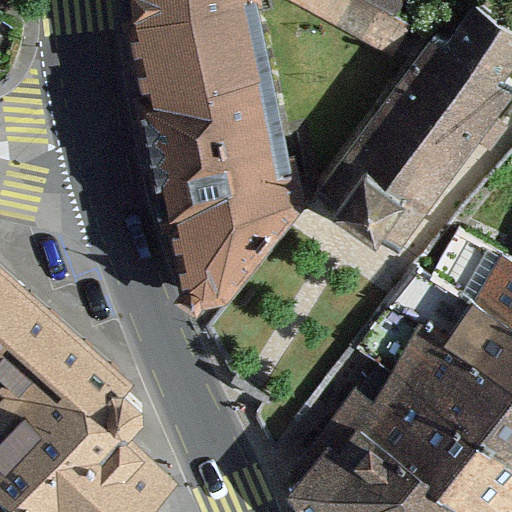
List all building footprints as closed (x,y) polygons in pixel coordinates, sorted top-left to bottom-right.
[(296,0),(141,0),(200,322),(317,213),(296,0)] [(313,0),(338,8),(340,0),(313,0)] [(511,13),(492,0),(460,0),(346,154),(433,217),(511,116),(511,13)] [(0,385),(28,408),(110,409),(134,370),(0,253),(0,385)] [(511,280),(494,314),(511,323),(511,280)] [(511,323),(494,314),(467,353),(427,334),(406,376),(511,445),(511,323)] [(473,511),(511,511),(511,445),(406,376),(344,421),(473,511)] [(0,431),(0,511),(180,511),(198,498),(110,409),(28,408),(0,431)] [(314,511),(473,511),(344,421),(308,507),(314,511)]
